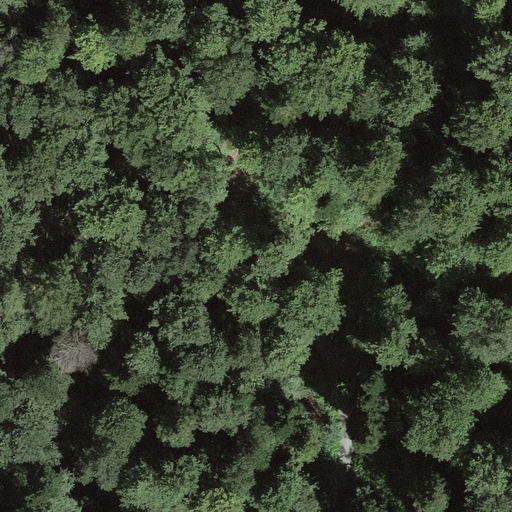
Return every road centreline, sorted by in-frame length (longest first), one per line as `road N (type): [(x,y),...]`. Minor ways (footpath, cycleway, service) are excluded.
road 1 (track): [(325,511),(345,447),(346,411),(341,377),(316,332),(284,305),(103,202),(69,168)]
road 2 (track): [(69,168),(154,119),(229,106),(511,152)]
